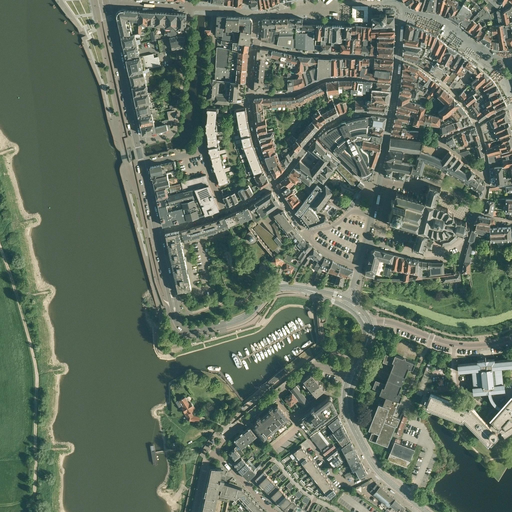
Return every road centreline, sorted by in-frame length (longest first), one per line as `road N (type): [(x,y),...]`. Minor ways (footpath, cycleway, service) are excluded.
road 1 (track): [(0,249),(37,366),(35,511)]
road 2 (residential): [(190,7),(176,128),(136,142)]
road 3 (residential): [(395,82),(337,77),(249,95)]
road 4 (residential): [(398,57),(254,43)]
road 5 (tertiary): [(136,142),(104,1)]
road 6 (residential): [(511,338),(454,344),(370,322)]
road 7 (tertiary): [(186,329),(245,316),(275,288),(306,290)]
road 8 (residential): [(365,240),(434,252),(464,238),(476,212)]
road 9 (residential): [(378,471),(345,484),(294,418)]
